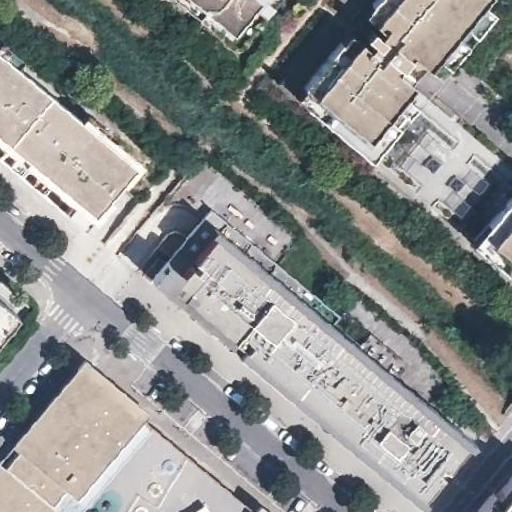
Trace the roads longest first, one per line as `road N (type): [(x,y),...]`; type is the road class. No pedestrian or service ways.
road 1 (residential): [(86,296),(350,511)]
road 2 (residential): [(86,296),(0,395)]
